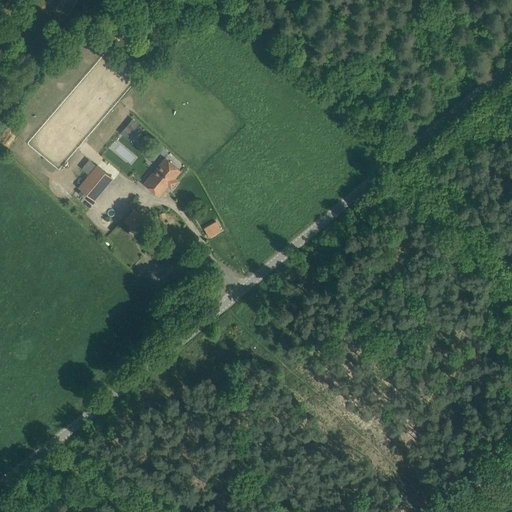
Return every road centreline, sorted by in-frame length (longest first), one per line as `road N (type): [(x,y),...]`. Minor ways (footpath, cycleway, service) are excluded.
road 1 (unclassified): [(0,484),(511,64)]
road 2 (track): [(406,152),(230,0)]
